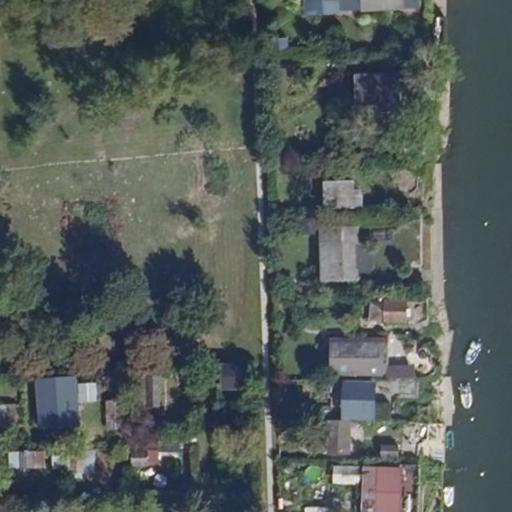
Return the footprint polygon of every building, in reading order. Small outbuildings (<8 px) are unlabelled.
[(317,0),(317,9),(343,10),(342,0),(317,0)] [(408,0),(367,0),(367,15),(409,15),(408,0)] [(343,18),(343,10),(317,9),(317,18),(343,18)] [(400,82),(372,82),(372,90),(363,90),(362,110),(386,109),(387,116),(406,116),(405,88),(399,88),(400,82)] [(349,191),(323,191),(322,215),(357,215),(356,205),(349,205),(349,191)] [(391,219),(370,219),(370,236),(391,236),(391,219)] [(325,242),(325,256),(347,256),(347,241),(325,242)] [(347,256),(325,256),(325,279),(347,279),(347,256)] [(409,300),(375,300),(375,321),(409,321),(409,300)] [(389,346),(334,345),(334,374),(389,375),(389,346)] [(414,367),(390,366),(389,378),(414,379),(414,367)] [(250,371),(221,372),(222,406),(251,405),(250,371)] [(153,373),(142,374),(143,397),(162,396),(162,382),(153,383),(153,373)] [(419,381),(404,381),(404,394),(419,393),(419,381)] [(52,401),(82,400),(82,386),(52,387),(52,401)] [(379,387),(351,387),(351,417),(379,417),(379,387)] [(82,418),(82,400),(52,401),(53,405),(60,406),(60,419),(50,420),(50,434),(68,433),(68,419),(82,418)] [(120,404),(111,403),(110,430),(120,430),(120,404)] [(88,419),(82,418),(68,419),(68,433),(88,432),(88,419)] [(356,426),(334,425),(334,453),(355,453),(356,426)] [(165,460),(166,449),(135,446),(127,450),(127,481),(151,481),(151,460),(165,460)] [(390,448),(390,461),(405,461),(405,448),(390,448)] [(50,454),(16,454),(16,469),(50,470),(50,454)] [(94,458),(93,454),(71,454),(71,482),(86,483),(86,475),(95,475),(96,458),(94,458)] [(401,511),(402,474),(366,473),(365,511),(401,511)] [(363,474),(338,474),(338,480),(342,480),(342,489),(363,489),(363,474)]
